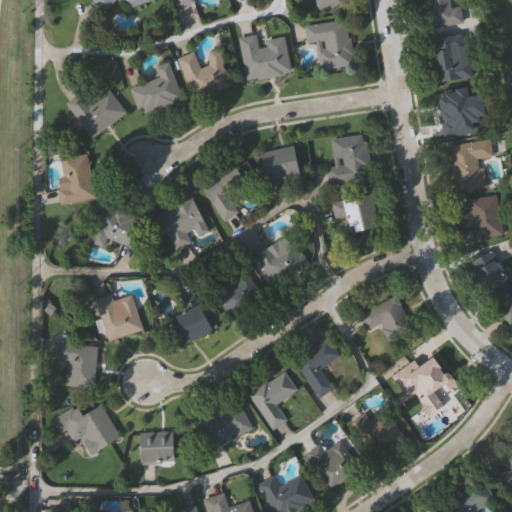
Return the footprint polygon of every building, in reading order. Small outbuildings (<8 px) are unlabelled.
[(148,0),(127,7),(120,0),(113,0),(102,11),(91,0),(148,0)] [(176,0),(179,8),(196,4),(194,0),(176,0)] [(314,0),(344,0),(345,5),(316,9),(314,0)] [(423,0),(447,0),(449,8),(459,6),(462,23),(428,28),(423,0)] [(305,43),(303,24),(345,18),(352,63),(319,67),(315,41),(305,43)] [(470,77),(434,82),(428,38),(463,33),(470,77)] [(245,80),(237,38),(254,34),(257,47),(265,46),(264,39),(283,36),(290,71),(245,80)] [(176,58),(191,52),(197,66),(207,62),(207,49),(221,49),(221,65),(230,85),(192,98),(176,58)] [(181,99),(139,114),(130,88),(158,78),(153,66),(167,61),(181,99)] [(454,108),(437,110),(435,91),(481,85),(486,129),(458,133),(454,108)] [(91,138),(65,103),(80,93),(88,104),(108,89),(125,112),(91,138)] [(325,169),(333,167),(329,139),(360,135),(367,179),(328,185),(325,169)] [(482,166),(486,187),(453,192),(446,145),(489,139),(491,156),(477,158),(479,166),(482,166)] [(265,182),(258,152),(291,144),(298,174),(265,182)] [(86,153),(94,198),(59,205),(56,189),(64,188),(57,152),(69,149),(71,156),(86,153)] [(222,222),(197,186),(231,163),(242,179),(224,192),(237,211),(222,222)] [(329,203),(369,193),(377,227),(350,233),(346,216),(333,219),(329,203)] [(502,236),(472,241),(465,199),(496,195),(502,236)] [(174,249),(156,214),(191,198),(207,232),(196,237),(192,229),(185,233),(189,242),(174,249)] [(105,237),(102,247),(83,240),(87,230),(92,232),(101,208),(143,224),(133,248),(105,237)] [(266,248),(286,233),(306,260),(271,284),(248,251),(262,241),(266,248)] [(491,249),(511,284),(489,297),(468,263),(491,249)] [(236,318),(215,294),(243,270),(264,294),(236,318)] [(129,294),(141,328),(107,339),(93,299),(109,294),(111,300),(129,294)] [(356,315),(395,296),(411,330),(387,341),(379,324),(364,331),(356,315)] [(511,319),(507,324),(497,312),(511,298),(511,319)] [(180,347),(167,322),(198,306),(211,331),(180,347)] [(337,355),(318,368),(331,387),(316,397),(291,360),(325,337),(337,355)] [(95,347),(91,387),(64,384),(67,360),(53,359),(54,343),(95,347)] [(442,352),(431,352),(409,359),(408,375),(410,381),(410,405),(462,407),(442,352)] [(270,430),(246,393),(281,369),(295,390),(275,404),(286,420),(270,430)] [(253,429),(212,449),(199,422),(240,403),(253,429)] [(64,430),(53,437),(45,423),(74,405),(81,416),(98,405),(118,437),(96,451),(88,455),(80,443),(85,439),(82,435),(71,442),(64,430)] [(402,435),(380,449),(370,434),(356,443),(344,425),(362,413),(368,421),(385,410),(402,435)] [(138,434),(170,432),(172,461),(139,463),(138,434)] [(511,469),(499,463),(511,437),(511,469)] [(317,445),(322,452),(338,440),(358,469),(326,491),(302,456),(317,445)] [(290,511),(272,511),(256,486),(271,477),(277,488),(299,475),(313,499),(290,511)] [(452,511),(444,499),(478,476),(493,499),(473,511),(452,511)] [(251,511),(208,511),(204,498),(222,493),(226,506),(248,500),(251,511)]
